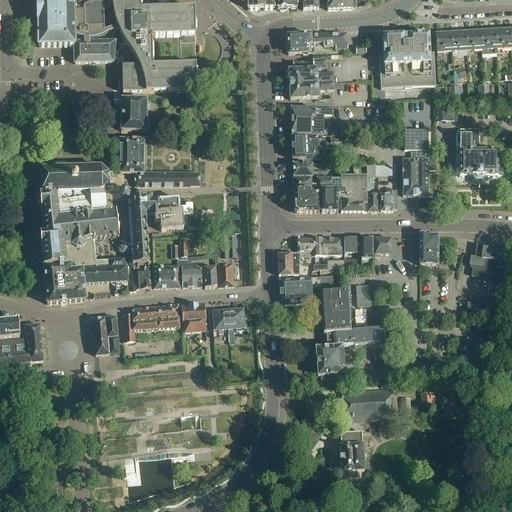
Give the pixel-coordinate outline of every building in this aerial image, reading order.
[(111,0),(112,1),(112,4),(112,9),(113,13),(114,16),(114,19),(115,22),(116,25),(117,30),(114,30),(112,30),(109,31),(106,32),(104,33),(104,6),(102,5),(101,5),(99,4),(96,4),(93,4),(91,5),(88,6),(86,6),(86,7),(84,8),(83,8),(74,9),(73,0),(37,0),(37,7),(38,43),(38,48),(74,48),(74,66),(113,65),(115,43),(89,43),(89,41),(96,40),(100,39),(103,37),(106,36),(108,35),(110,34),(113,34),(116,34),(119,34),(122,39),(124,44),(126,47),(131,54),(133,56),(134,59),(137,63),(137,64),(139,68),(122,68),(123,95),(166,94),(196,94),(196,82),(195,67),(152,68),(152,39),(195,38),(194,11),(140,12),(140,0),(111,0)] [(274,9),(277,9),(276,0),(247,0),(248,11),(274,11),(274,9)] [(279,13),(279,14),(285,13),(287,11),(296,10),(296,0),(276,0),(277,9),(277,12),(278,12),(279,13)] [(302,0),(303,12),(318,12),(318,8),(323,8),(322,0),(302,0)] [(340,12),(338,0),(326,0),(327,13),(340,12)] [(338,0),(340,12),(352,12),(352,10),(354,10),(356,9),(356,3),(351,3),(351,0),(338,0)] [(499,33),(495,33),(496,52),(511,51),(510,33),(505,33),(505,32),(499,32),(499,33)] [(469,35),(465,35),(466,53),(481,53),(480,34),(476,34),(475,33),(469,34),(469,35)] [(496,52),(495,33),(490,34),(490,33),(484,33),(484,34),(480,34),(481,53),(481,58),(496,57),(496,52)] [(455,36),(450,36),(451,54),(466,53),(465,35),(461,35),(461,34),(455,35),(455,36)] [(451,54),(450,36),(446,36),(446,35),(440,35),(440,37),(435,37),(436,55),(451,54)] [(287,38),(287,57),(308,56),(313,56),(312,46),(323,45),(323,49),(329,48),(335,48),(335,51),(347,51),(347,36),(311,38),(311,37),(287,38)] [(383,59),(379,59),(380,92),(435,89),(433,56),(430,57),(429,37),(403,38),(382,39),(383,59)] [(356,49),(356,56),(366,55),(366,48),(365,49),(365,43),(358,44),(358,49),(356,49)] [(288,73),(289,88),(333,85),(333,77),(320,77),(319,72),(326,71),(326,62),(312,63),(312,64),(292,64),(293,73),(288,73)] [(467,79),(463,70),(456,73),(453,73),(453,86),(463,86),(463,84),(467,82),(466,79),(467,79)] [(333,85),(289,88),(290,102),(318,101),(318,95),(334,94),(333,85)] [(383,104),(373,101),(373,109),(396,109),(396,104),(383,104)] [(121,133),(146,134),(147,102),(122,102),(121,133)] [(436,110),(437,124),(453,123),(452,109),(436,110)] [(291,136),(323,137),(324,117),(333,118),(333,111),(290,110),(290,121),(291,121),(291,126),(291,128),(291,130),(291,132),(291,136)] [(403,175),(403,199),(428,199),(428,198),(432,198),(432,192),(428,192),(428,173),(435,173),(435,153),(428,153),(428,132),(404,132),(404,153),(410,153),(410,162),(403,162),(403,173),(401,173),(401,175),(403,175)] [(479,149),(479,132),(460,132),(459,139),(456,139),(456,148),(459,148),(459,154),(459,179),(471,179),(475,184),(481,184),(485,179),(497,179),(497,178),(502,178),(502,155),(497,155),(497,154),(493,154),(493,150),(479,149)] [(291,140),(292,162),(325,161),(324,139),(291,140)] [(119,176),(120,176),(120,175),(134,175),(134,190),(190,190),(190,189),(199,189),(199,176),(190,176),(190,175),(143,175),(144,141),(121,141),(120,141),(119,176)] [(292,166),(293,179),(327,179),(326,173),(312,173),(311,166),(292,166)] [(366,167),(366,180),(375,180),(375,167),(366,167)] [(44,236),(40,236),(41,246),(42,246),(42,248),(45,268),(43,268),(47,307),(86,303),(84,287),(85,287),(101,286),(127,284),(127,270),(124,270),(124,262),(96,263),(94,243),(95,242),(119,239),(116,213),(92,216),(91,215),(90,215),(90,208),(91,208),(92,208),(92,207),(93,207),(94,206),(94,205),(95,205),(95,204),(95,203),(95,202),(95,201),(94,201),(94,200),(93,199),(92,198),(91,198),(90,198),(89,198),(89,194),(90,194),(90,192),(102,192),(108,185),(108,176),(101,169),(41,171),(42,195),(39,195),(40,198),(37,198),(38,207),(41,207),(41,210),(42,209),(44,236)] [(337,193),(337,210),(340,210),(340,214),(340,215),(366,215),(366,179),(341,180),(341,182),(341,193),(337,193)] [(293,182),(294,193),(310,193),(331,193),(331,182),(331,181),(316,181),(316,187),(310,187),(310,181),(293,182)] [(367,181),(367,215),(378,215),(378,197),(372,197),(372,181),(367,181)] [(310,193),(310,197),(318,197),(321,197),(320,215),(337,215),(337,214),(337,210),(337,193),(341,193),(341,182),(331,182),(331,193),(310,193)] [(120,198),(121,199),(124,243),(123,243),(122,243),(121,244),(120,246),(119,247),(119,248),(118,249),(119,251),(120,253),(121,254),(122,255),(123,255),(124,256),(125,256),(125,258),(126,257),(126,256),(132,255),(132,266),(137,266),(137,268),(138,268),(138,266),(147,266),(148,267),(149,267),(149,265),(150,265),(150,264),(149,264),(148,254),(150,254),(150,253),(148,253),(147,243),(149,243),(149,242),(147,242),(147,232),(148,232),(148,230),(146,230),(146,221),(154,220),(154,224),(155,225),(159,225),(160,233),(161,234),(180,232),(180,237),(236,233),(233,191),(178,194),(178,200),(152,202),(152,197),(133,199),(133,195),(129,195),(129,194),(129,193),(128,192),(128,191),(127,191),(126,190),(125,190),(124,190),(123,190),(122,191),(121,191),(120,192),(120,193),(120,194),(119,195),(119,196),(120,197),(120,198)] [(310,193),(294,193),(294,206),(294,213),(297,216),(304,216),(304,215),(311,215),(319,215),(318,197),(310,197),(310,193)] [(380,215),(392,215),(392,212),(396,212),(396,193),(387,193),(387,198),(380,198),(380,215)] [(419,268),(437,268),(437,239),(429,239),(429,237),(419,237),(419,263),(419,268)] [(238,261),(237,238),(219,239),(220,256),(187,260),(187,263),(188,263),(188,269),(191,269),(191,263),(214,261),(215,270),(217,270),(218,270),(218,269),(218,260),(221,260),(221,262),(238,261)] [(341,241),(314,242),(314,259),(323,259),(341,259),(341,241)] [(360,256),(360,255),(360,241),(344,241),(344,256),(360,256)] [(361,255),(361,261),(362,268),(373,268),(372,241),(361,241),(360,241),(360,255),(361,255)] [(374,241),(375,259),(379,259),(379,257),(391,257),(391,241),(374,241)] [(297,242),(297,257),(298,257),(298,259),(314,259),(314,242),(297,242)] [(501,287),(508,288),(510,279),(511,267),(511,253),(477,247),(475,259),(470,258),(469,267),(471,268),(471,269),(473,270),(472,278),(482,280),(482,275),(503,278),(501,287)] [(278,257),(278,269),(293,269),(293,270),(298,270),(298,259),(298,257),(297,257),(278,257)] [(361,261),(344,261),(344,271),(348,271),(348,270),(362,269),(362,268),(361,261)] [(177,269),(153,269),(154,291),(201,290),(201,289),(201,272),(201,269),(191,269),(188,269),(188,263),(187,263),(183,263),(177,263),(177,269)] [(313,267),(313,274),(344,271),(344,263),(327,263),(327,267),(313,267)] [(218,269),(218,270),(217,270),(218,277),(216,277),(216,284),(218,284),(218,289),(218,291),(233,289),(232,268),(218,269)] [(293,269),(278,269),(278,278),(298,278),(298,270),(293,270),(293,269)] [(203,272),(201,272),(201,289),(204,289),(204,292),(216,291),(216,290),(218,289),(218,284),(216,284),(216,277),(218,277),(217,270),(215,270),(203,271),(203,272)] [(133,294),(134,295),(138,292),(138,293),(142,292),(150,291),(149,274),(138,275),(133,276),(135,294),(133,294)] [(279,283),(280,308),(312,306),(311,292),(334,290),(333,280),(279,283)] [(101,286),(85,287),(87,306),(70,308),(70,314),(71,318),(77,376),(102,373),(103,374),(128,399),(130,421),(134,457),(134,460),(135,459),(135,462),(171,458),(184,457),(184,453),(180,416),(180,413),(175,374),(144,377),(131,372),(119,367),(118,357),(119,357),(118,340),(116,320),(115,320),(113,305),(112,293),(101,294),(101,286)] [(356,289),(357,309),(371,308),(369,288),(356,289)] [(352,332),(352,334),(350,335),(348,294),(320,296),(323,337),(326,337),(327,350),(316,351),(316,352),(312,355),(313,359),(316,362),(318,379),(320,379),(320,383),(341,382),(341,377),(344,377),(342,349),(353,348),(353,351),(383,348),(382,329),(352,332)] [(467,305),(467,323),(476,322),(476,305),(467,305)] [(205,323),(206,322),(204,306),(198,307),(198,306),(187,307),(187,308),(181,308),(182,325),(183,324),(184,336),(206,334),(205,323)] [(121,319),(123,346),(134,345),(134,333),(157,332),(179,330),(180,330),(178,308),(164,309),(133,312),(133,318),(121,319)] [(218,332),(228,331),(229,331),(227,314),(227,312),(218,313),(218,315),(214,316),(215,332),(213,333),(213,341),(219,340),(218,332)] [(229,331),(228,331),(230,347),(234,347),(233,333),(235,333),(235,334),(244,333),(244,330),(247,330),(246,321),(243,321),(242,313),(227,314),(229,331)] [(488,321),(489,354),(503,353),(502,341),(508,341),(507,320),(488,321)] [(0,325),(0,342),(19,341),(18,323),(0,325)] [(25,329),(26,338),(21,339),(21,342),(0,344),(0,367),(1,376),(30,373),(29,365),(43,364),(39,327),(25,329)] [(481,368),(482,379),(490,379),(490,367),(481,368)] [(341,395),(343,426),(394,423),(392,392),(341,395)] [(436,409),(434,395),(414,399),(416,410),(436,409)] [(400,401),(401,418),(410,418),(410,401),(400,401)] [(357,473),(364,473),(361,434),(340,436),(341,448),(339,448),(341,474),(344,474),(344,482),(358,481),(357,473)]
